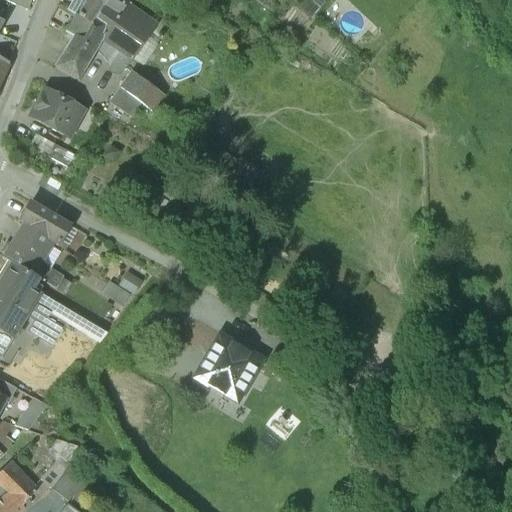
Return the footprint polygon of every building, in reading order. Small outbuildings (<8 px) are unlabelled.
[(30,0),(6,0),(5,5),(25,14),(30,0)] [(76,0),(99,13),(106,0),(76,0)] [(317,11),(303,0),(291,0),(290,2),(311,19),(317,11)] [(90,29),(54,8),(47,24),(74,40),(81,44),(90,29)] [(122,11),(114,25),(99,15),(90,29),(81,44),(74,40),(55,71),(75,84),(94,55),(110,65),(108,68),(107,70),(108,73),(109,76),(112,77),(114,77),(117,77),(119,75),(147,33),(138,27),(140,23),(122,11)] [(130,76),(107,106),(130,121),(140,108),(149,115),(161,99),(130,76)] [(81,115),(43,94),(28,121),(66,142),(81,115)] [(209,162),(247,187),(257,173),(218,147),(209,162)] [(77,161),(52,148),(46,160),(71,173),(77,161)] [(68,229),(29,206),(18,224),(52,246),(63,253),(67,247),(60,243),(68,229)] [(52,246),(22,226),(0,261),(5,264),(32,280),(36,272),(52,246)] [(0,357),(10,342),(9,341),(23,318),(32,323),(26,333),(50,347),(60,330),(59,329),(62,324),(97,345),(104,336),(30,292),(36,282),(32,280),(5,264),(0,272),(0,357)] [(61,281),(48,273),(46,278),(36,272),(32,280),(36,282),(54,293),(61,281)] [(106,287),(103,296),(120,303),(124,295),(106,287)] [(258,364),(217,340),(193,381),(234,405),(258,364)] [(15,392),(0,383),(0,399),(3,401),(2,402),(8,405),(15,392)] [(29,431),(44,405),(30,397),(15,424),(29,431)] [(54,443),(45,455),(54,462),(36,481),(49,491),(68,468),(65,465),(77,450),(54,443)] [(19,507),(34,494),(9,465),(0,472),(0,488),(8,496),(9,495),(19,507)] [(89,484),(68,468),(49,491),(71,508),(89,484)] [(8,496),(0,502),(0,511),(22,511),(23,511),(19,507),(9,495),(8,496)]
